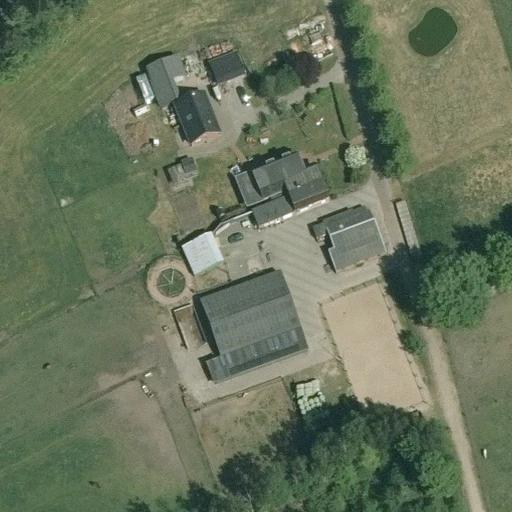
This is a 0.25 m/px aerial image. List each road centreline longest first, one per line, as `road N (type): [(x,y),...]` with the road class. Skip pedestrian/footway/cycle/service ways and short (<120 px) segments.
road 1 (unclassified): [(405,265),(329,0)]
road 2 (track): [(405,265),(476,511)]
